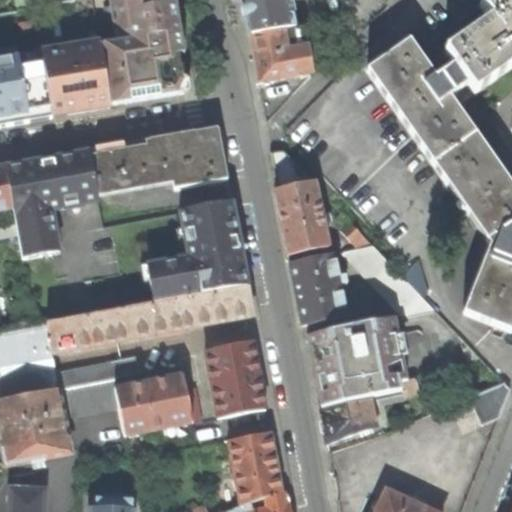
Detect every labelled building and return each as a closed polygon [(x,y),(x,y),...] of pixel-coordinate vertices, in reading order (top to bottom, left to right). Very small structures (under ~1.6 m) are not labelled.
[(175,84),(182,83),(176,49),(168,0),(108,0),(116,43),(100,46),(110,107),(177,95),(175,84)] [(285,15),(282,0),(246,0),(244,0),(247,16),(251,36),(294,29),(291,15),(285,15)] [(511,0),(487,0),(479,6),(489,21),(444,53),(453,66),(435,79),(449,99),(458,92),(466,87),(467,88),(468,87),(474,95),(511,68),(511,0)] [(303,27),(294,29),(251,36),(255,60),(260,83),(312,73),(303,27)] [(511,188),(475,136),(449,99),(435,79),(408,42),(366,71),(473,225),(488,248),(472,292),(464,314),(494,326),(511,333),(511,329),(511,188)] [(99,44),(40,54),(51,118),(81,113),(110,108),(110,107),(100,46),(99,44)] [(0,127),(51,118),(40,54),(18,57),(16,51),(0,53),(0,127)] [(173,191),(227,181),(222,157),(217,130),(90,152),(97,197),(172,184),(173,191)] [(98,199),(97,197),(90,152),(47,160),(4,168),(12,210),(15,226),(18,237),(22,261),(59,254),(51,212),(60,210),(59,206),(98,199)] [(287,258),(327,249),(313,184),(283,152),(270,154),(278,192),(274,193),(281,226),(287,258)] [(0,212),(12,210),(4,168),(0,169),(0,212)] [(148,267),(155,306),(247,289),(239,248),(231,204),(179,214),(183,231),(186,230),(190,248),(187,249),(190,260),(148,267)] [(353,245),(357,250),(373,247),(342,214),(336,220),(344,228),(340,231),(353,245)] [(9,239),(18,237),(15,226),(7,227),(9,239)] [(404,318),(434,311),(422,299),(373,247),(357,250),(344,253),(404,318)] [(337,278),(333,255),(289,265),(295,299),(301,327),(345,317),(338,286),(346,284),(344,276),(337,278)] [(0,402),(58,391),(66,390),(99,383),(113,380),(140,375),(137,358),(55,374),(51,355),(252,317),(250,305),(247,289),(155,306),(34,328),(19,330),(0,333),(0,402)] [(14,303),(19,330),(34,328),(29,301),(14,303)] [(398,364),(389,321),(307,338),(315,376),(321,411),(370,401),(401,395),(399,384),(387,387),(384,372),(398,364)] [(218,420),(264,410),(259,381),(252,344),(205,353),(218,420)] [(159,431),(192,425),(183,377),(115,390),(113,380),(99,383),(104,409),(117,407),(123,438),(159,431)] [(401,395),(401,396),(418,391),(415,380),(399,384),(401,395)] [(102,409),(104,409),(99,383),(66,390),(72,416),(102,409)] [(503,384),(470,398),(474,407),(478,416),(502,406),(504,405),(510,391),(503,384)] [(70,455),(58,391),(0,402),(0,443),(5,468),(37,462),(70,455)] [(374,427),(370,401),(321,411),(324,428),(327,444),(374,427)] [(497,420),(502,406),(478,416),(482,427),(497,420)] [(227,443),(240,508),(249,505),(265,500),(280,495),(275,466),(269,435),(227,443)] [(43,511),(45,491),(10,490),(8,511),(43,511)] [(288,511),(285,493),(280,495),(265,500),(267,510),(256,511),(250,511),(249,505),(240,508),(228,511),(288,511)] [(426,511),(386,493),(377,511),(426,511)] [(129,511),(130,504),(97,503),(97,511),(129,511)]
